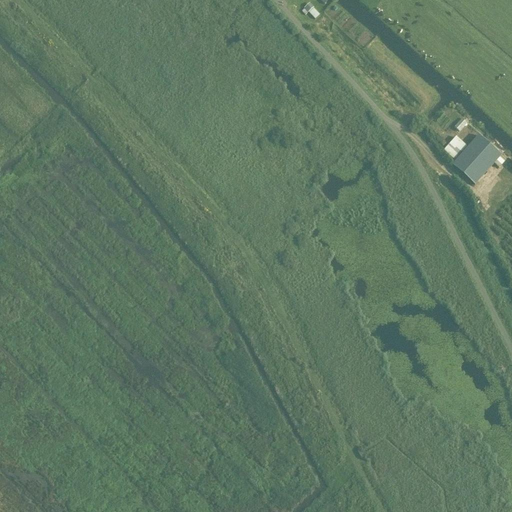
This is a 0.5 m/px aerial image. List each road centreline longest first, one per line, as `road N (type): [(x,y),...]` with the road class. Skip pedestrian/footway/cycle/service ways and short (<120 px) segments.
road 1 (track): [(10,0),(240,254),(375,511)]
road 2 (unclassified): [(511,349),(406,146),(275,0)]
